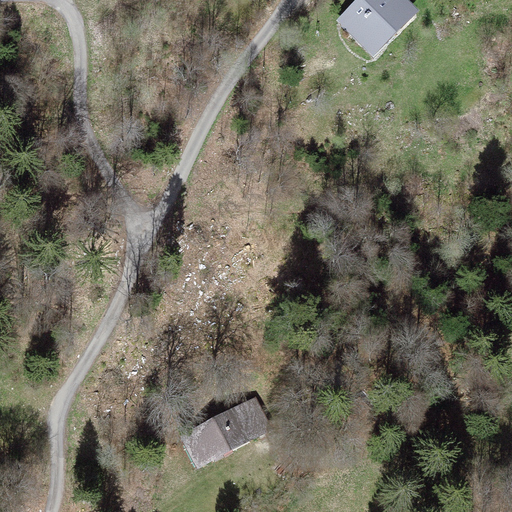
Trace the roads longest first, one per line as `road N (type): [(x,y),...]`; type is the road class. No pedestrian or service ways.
road 1 (residential): [(50,511),(57,412),(149,235)]
road 2 (residential): [(149,235),(218,98),(288,0)]
road 3 (residential): [(56,0),(77,29),(85,131),(149,235)]
